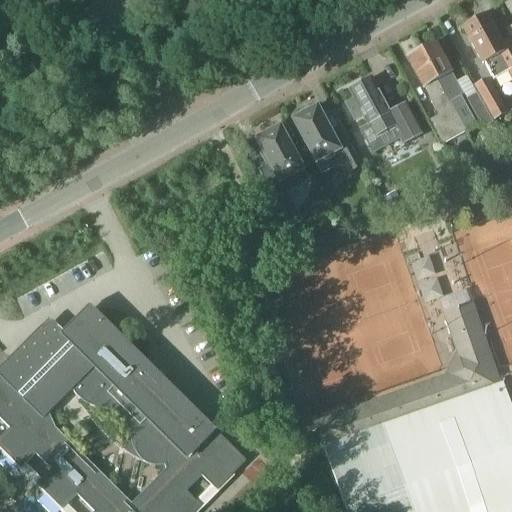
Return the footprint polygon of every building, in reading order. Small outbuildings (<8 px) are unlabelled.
[(486,17),(462,30),(482,65),(483,64),(493,81),(508,73),(511,79),(511,46),(509,41),(502,45),(486,17)] [(435,44),(421,52),(466,133),(477,127),(460,98),(464,96),(435,44)] [(466,133),(421,52),(407,60),(423,90),(424,89),(432,103),(431,104),(439,117),(430,122),(444,146),(457,138),(466,133)] [(390,114),(371,79),(361,85),(357,83),(351,86),(351,90),(348,92),(352,99),(343,104),(353,123),(362,118),(367,126),(359,130),(372,155),(400,140),(403,145),(422,135),(405,105),(390,114)] [(489,80),(475,88),(494,122),(508,114),(489,80)] [(478,96),(467,102),(483,129),(493,123),(478,96)] [(316,109),(293,122),(322,174),(344,162),(350,172),(361,166),(347,142),(337,148),(316,109)] [(279,129),(256,142),(277,180),(266,186),(289,228),(300,222),(285,194),(307,181),(279,129)] [(382,203),(385,207),(391,208),(395,205),(397,200),(394,196),(389,195),(383,197),(382,203)] [(354,219),(342,225),(348,236),(360,231),(354,219)] [(301,252),(296,254),(301,262),(305,260),(316,254),(311,244),(300,249),(301,252)] [(72,349),(36,386),(9,360),(0,368),(0,421),(9,430),(0,439),(0,449),(20,469),(20,470),(25,464),(35,455),(51,471),(42,480),(36,486),(61,510),(62,511),(67,506),(76,496),(92,511),(197,511),(201,508),(195,502),(186,493),(202,477),(211,486),(217,492),(246,463),(219,436),(214,431),(212,434),(204,426),(207,424),(177,395),(141,360),(105,324),(89,308),(63,333),(60,336),(72,349)] [(444,380),(315,425),(323,449),(345,511),(511,511),(511,411),(503,385),(499,386),(474,314),(464,318),(463,314),(455,317),(456,321),(446,324),(457,354),(453,362),(444,380)]
